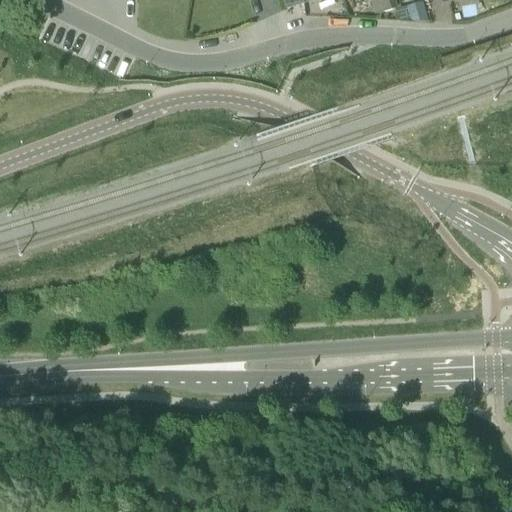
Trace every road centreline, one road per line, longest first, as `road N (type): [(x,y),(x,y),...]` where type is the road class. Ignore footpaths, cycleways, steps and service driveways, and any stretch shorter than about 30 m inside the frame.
road 1 (unclassified): [(511,247),(298,119),(228,98),(172,102),(0,165)]
road 2 (residential): [(52,0),(148,48),(189,59),(331,34),(464,36),(511,19)]
road 3 (tertiary): [(511,337),(303,351),(199,369)]
road 4 (tertiary): [(199,369),(340,379),(511,371)]
road 5 (tertiary): [(0,378),(199,369)]
